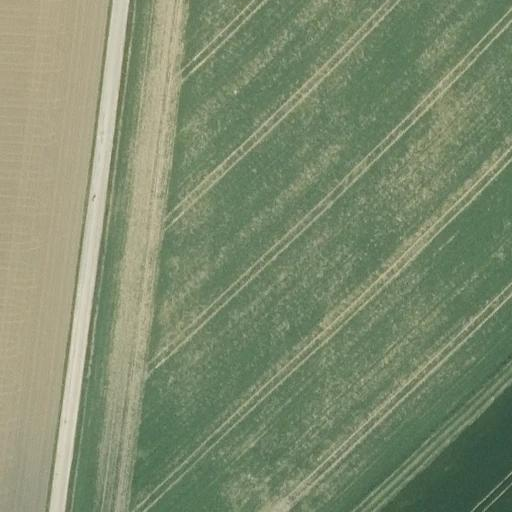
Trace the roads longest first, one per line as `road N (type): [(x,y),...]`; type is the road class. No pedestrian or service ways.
road 1 (unclassified): [(58,511),(118,0)]
road 2 (track): [(360,511),(511,360)]
